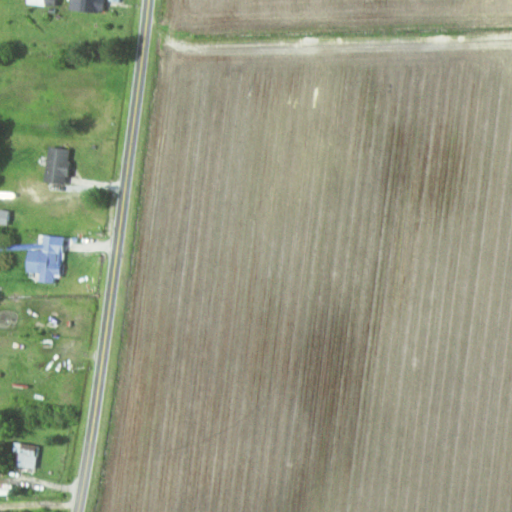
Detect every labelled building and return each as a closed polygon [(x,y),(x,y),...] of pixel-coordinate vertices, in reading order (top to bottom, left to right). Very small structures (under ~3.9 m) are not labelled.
[(106,12),(106,0),(74,0),(75,12),(106,12)] [(68,186),(74,150),(52,146),(46,182),(68,186)] [(42,282),(60,283),(62,237),(45,236),(44,250),(31,250),(30,273),(43,273),(42,282)] [(50,360),(40,359),(33,397),(43,399),(50,360)] [(36,469),(40,446),(17,442),(14,465),(36,469)]
